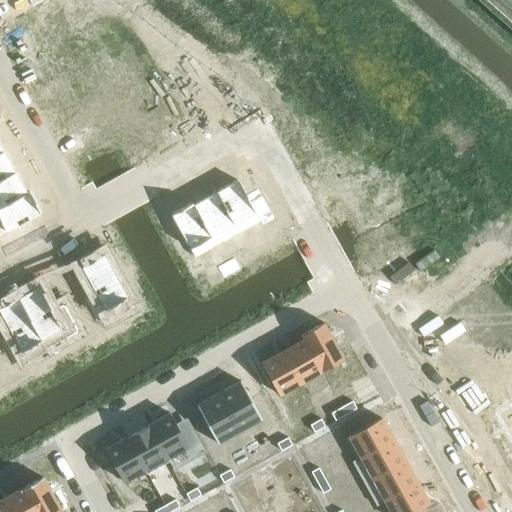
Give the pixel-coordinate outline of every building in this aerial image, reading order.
[(127,0),(126,0),(71,30),(143,164),(178,145),(177,143),(189,137),(190,139),(208,129),(198,111),(182,120),(125,16),(134,11),(127,0)] [(4,151),(0,153),(0,180),(15,172),(4,151)] [(15,172),(0,180),(0,207),(27,193),(15,172)] [(239,180),(216,193),(234,226),(257,213),(259,217),(271,211),(269,207),(258,188),(247,194),(239,180)] [(27,193),(0,207),(0,223),(5,234),(23,224),(40,214),(29,192),(27,193)] [(216,193),(192,205),(210,238),(234,226),(216,193)] [(191,203),(169,215),(188,250),(210,238),(192,205),(191,203)] [(103,254),(79,267),(94,294),(83,300),(96,322),(107,316),(105,311),(127,299),(103,254)] [(233,260),(225,265),(231,275),(239,271),(233,260)] [(225,265),(217,269),(222,280),(231,275),(225,265)] [(37,287),(17,298),(41,343),(61,331),(63,335),(75,329),(63,307),(52,313),(37,287)] [(17,298),(0,307),(0,317),(10,335),(0,340),(0,342),(11,363),(23,356),(22,354),(41,343),(17,298)] [(325,322),(302,335),(304,339),(322,371),(345,358),(328,326),(325,322)] [(304,339),(283,350),(301,383),(322,371),(304,339)] [(283,350),(262,362),(280,394),(301,383),(283,350)] [(240,379),(217,392),(233,419),(239,431),(262,418),(255,406),(240,379)] [(217,392),(195,404),(210,432),(216,443),(239,431),(233,419),(217,392)] [(352,401),(341,406),(346,415),(357,409),(352,401)] [(511,404),(496,414),(511,443),(511,404)] [(341,406),(331,412),(336,421),(346,415),(341,406)] [(170,411),(147,424),(150,429),(165,456),(188,444),(173,416),(170,411)] [(321,417),(311,422),(316,431),(326,425),(321,417)] [(382,418),(350,435),(362,457),(394,440),(382,418)] [(147,424),(126,435),(129,441),(144,468),(165,456),(150,429),(147,424)] [(126,435),(103,448),(121,481),(144,468),(129,441),(126,435)] [(287,437),(276,442),(281,451),(292,445),(287,437)] [(394,440),(362,457),(374,478),(405,461),(394,440)] [(405,461),(374,478),(385,499),(417,482),(405,461)] [(228,467),(217,473),(222,481),(233,475),(228,467)] [(319,467),(310,472),(316,483),(325,478),(319,467)] [(61,511),(42,477),(20,489),(32,511),(61,511)] [(325,478),(316,483),(322,493),(330,489),(325,478)] [(417,482),(385,499),(392,511),(415,511),(429,504),(417,482)] [(195,485),(184,491),(189,500),(200,494),(195,485)] [(32,511),(20,489),(0,500),(0,502),(5,511),(32,511)] [(174,497),(164,503),(169,511),(179,506),(174,497)] [(164,503),(153,509),(155,511),(167,511),(169,511),(164,503)]
